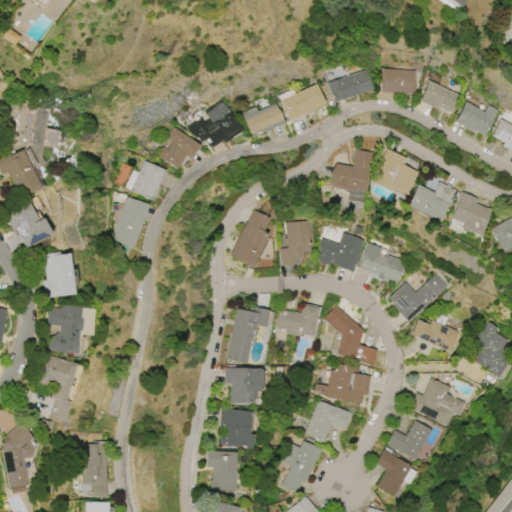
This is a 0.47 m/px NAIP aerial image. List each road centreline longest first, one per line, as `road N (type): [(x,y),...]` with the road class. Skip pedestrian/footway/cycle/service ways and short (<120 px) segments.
road 1 (residential): [(326,125),(289,144),(208,164),(157,218),(122,424),(126,511)]
road 2 (residential): [(187,511),(223,230),(245,200),(307,167),(336,141)]
road 3 (residential): [(339,484),(389,395),(394,361),(385,328),(363,302),(331,285),(215,289)]
road 4 (residential): [(511,172),(393,108),(358,109),(326,125)]
road 5 (residential): [(336,141),(363,131),(391,135),(511,196)]
road 6 (residential): [(0,250),(27,311),(21,347),(0,389)]
